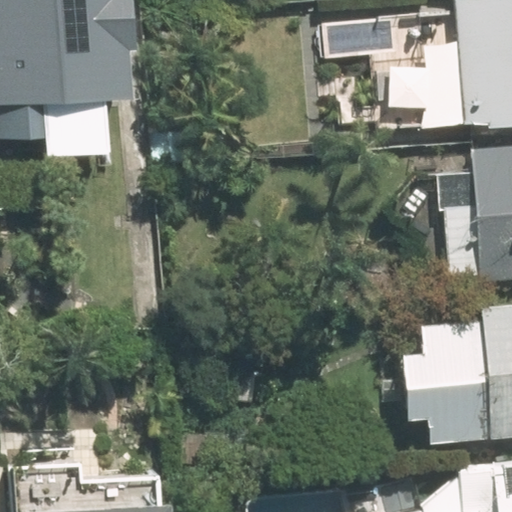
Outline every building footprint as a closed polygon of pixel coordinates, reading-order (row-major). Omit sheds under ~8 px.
[(101,102),(125,101),(124,0),(0,0),(0,136),(36,136),(36,155),(102,154),(101,102)] [(388,123),(511,119),(511,0),(447,0),(448,39),(388,39),(388,123)] [(511,138),(466,140),(467,166),(433,167),(437,282),(511,279),(511,138)] [(412,346),(393,347),(395,422),(414,421),(414,441),(511,438),(511,297),(473,299),(474,318),(411,319),(412,346)] [(511,511),(511,454),(507,455),(454,467),(418,511),(417,511),(511,511)] [(163,511),(162,497),(20,505),(19,511),(163,511)]
